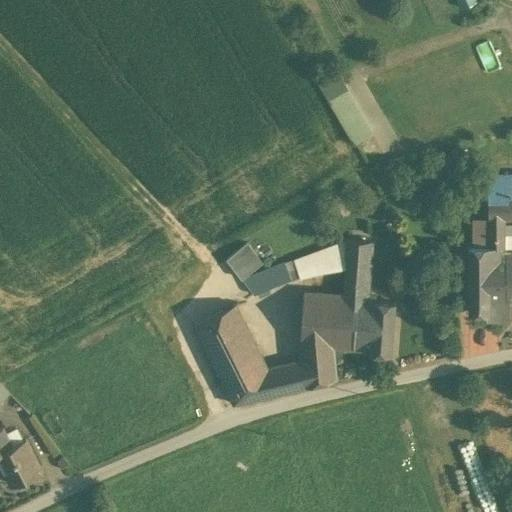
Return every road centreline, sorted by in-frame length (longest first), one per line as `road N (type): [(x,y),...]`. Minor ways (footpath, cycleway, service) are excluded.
road 1 (unclassified): [(511,363),(218,422),(24,511)]
road 2 (track): [(223,277),(0,38)]
